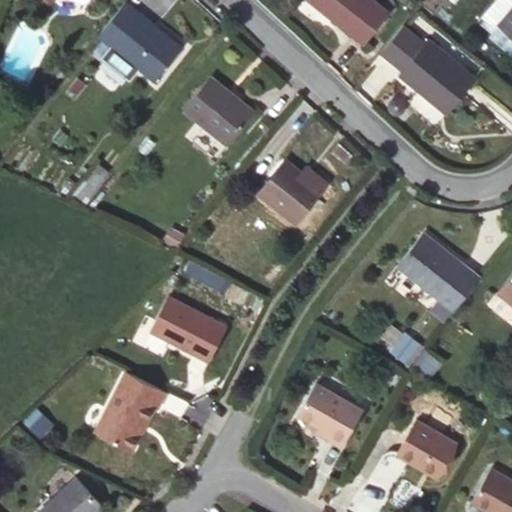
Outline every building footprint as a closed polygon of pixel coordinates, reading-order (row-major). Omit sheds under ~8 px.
[(374,0),(309,0),(363,44),(389,12),(374,0)] [(182,49),(125,1),(98,34),(155,80),(182,49)] [(511,7),(498,25),(511,37),(511,7)] [(403,24),(381,51),(403,69),(426,41),(403,24)] [(426,41),(403,69),(399,73),(447,113),(476,78),(427,39),(426,41)] [(252,112),(210,76),(183,109),(226,144),(252,112)] [(294,221),(321,188),(299,171),(284,159),(258,192),(294,221)] [(299,171),(321,188),(326,182),(305,164),(299,171)] [(454,310),(481,277),(423,231),(397,265),(454,310)] [(192,258),(184,270),(216,290),(224,278),(192,258)] [(511,274),(499,291),(511,302),(511,274)] [(227,326),(168,296),(150,330),(210,360),(227,326)] [(405,332),(390,351),(402,361),(417,342),(405,332)] [(158,408),(167,391),(126,370),(96,431),(133,449),(155,406),(158,408)] [(331,433),(328,438),(342,446),(363,408),(316,382),(298,414),(319,426),(331,433)] [(396,454),(435,477),(455,442),(416,420),(396,454)] [(316,431),(328,438),(331,433),(319,426),(316,431)] [(511,511),(511,479),(490,467),(471,502),(488,511),(511,511)] [(78,478),(40,511),(100,511),(105,507),(78,478)]
